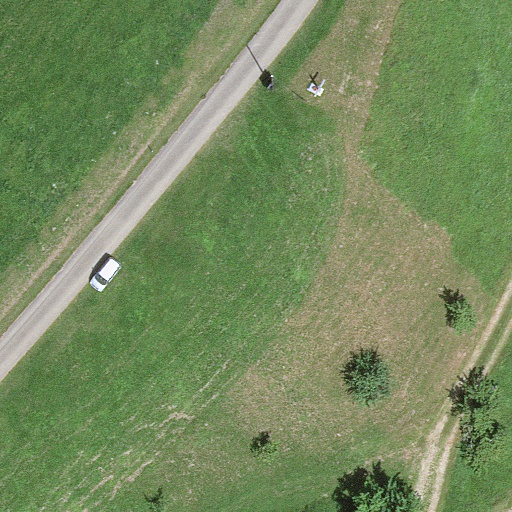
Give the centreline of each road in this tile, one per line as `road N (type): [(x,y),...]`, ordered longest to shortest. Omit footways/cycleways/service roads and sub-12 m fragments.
road 1 (track): [(0,355),(299,0)]
road 2 (track): [(511,299),(448,422),(421,511)]
